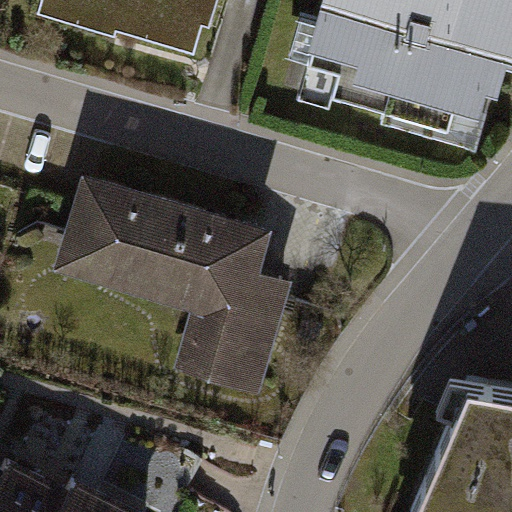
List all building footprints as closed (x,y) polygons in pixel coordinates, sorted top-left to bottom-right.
[(53,0),(50,11),(208,56),(224,0),(53,0)] [(511,0),(330,0),(307,84),(490,136),(511,57),(511,0)] [(263,219),(78,168),(52,261),(188,299),(171,359),(252,382),(283,272),(251,263),(263,219)] [(511,511),(511,378),(464,371),(402,511),(511,511)] [(0,451),(0,511),(48,511),(63,483),(0,451)] [(69,472),(63,483),(48,511),(140,511),(143,508),(69,472)]
